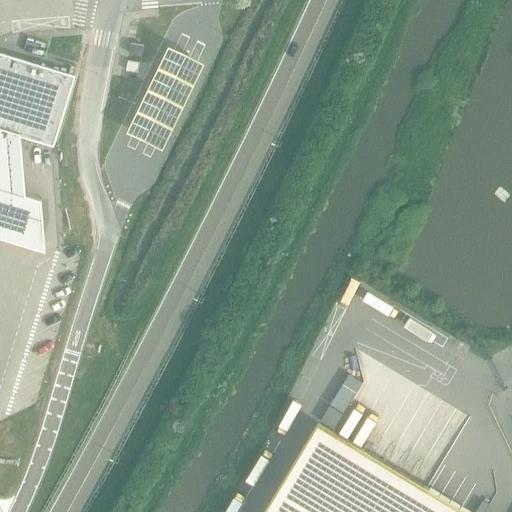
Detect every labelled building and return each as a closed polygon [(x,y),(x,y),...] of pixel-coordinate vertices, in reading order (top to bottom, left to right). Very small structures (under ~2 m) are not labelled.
[(130,44),(129,53),(141,55),(142,46),(130,44)] [(170,48),(128,135),(164,152),(206,66),(170,48)] [(43,70),(0,56),(0,131),(22,138),(53,147),(74,79),(43,70)] [(0,239),(46,254),(43,202),(27,198),(22,138),(0,131),(0,239)] [(465,511),(318,422),(264,511),(465,511)]
